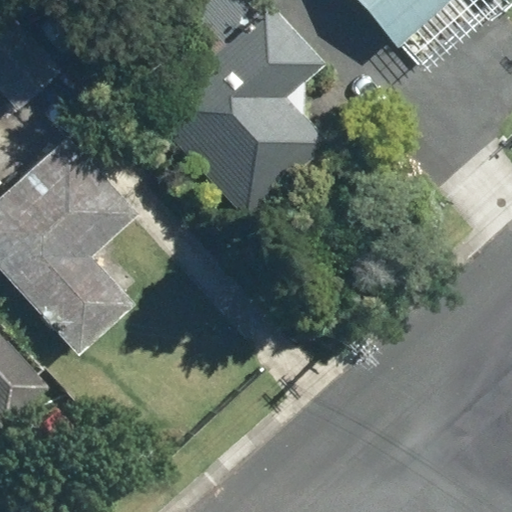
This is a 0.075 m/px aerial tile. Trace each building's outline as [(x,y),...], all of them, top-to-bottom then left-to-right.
[(266,99),(308,63),(253,0),(245,0),(180,56),(181,57),(131,101),(229,211),(306,144),(266,99)] [(483,0),(336,0),(377,47),(431,0),(462,0),(472,10),(483,0)] [(0,107),(2,110),(52,68),(0,6),(0,107)] [(111,302),(73,260),(121,216),(51,139),(0,183),(0,286),(57,350),(111,302)] [(0,405),(20,388),(0,365),(0,405)]
